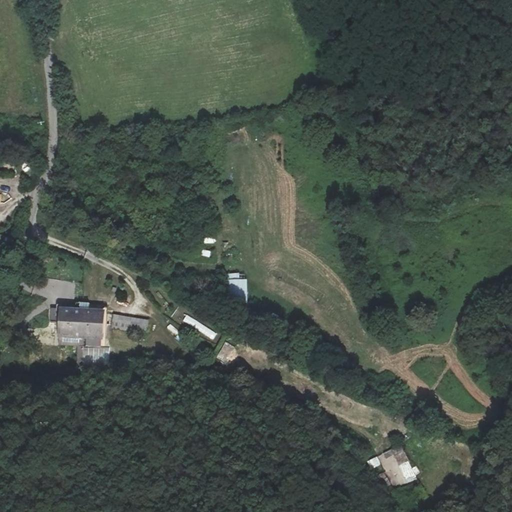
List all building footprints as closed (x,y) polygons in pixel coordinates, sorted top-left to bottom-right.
[(14,240),(1,236),(0,240),(0,254),(9,257),(14,240)] [(225,295),(247,295),(247,278),(225,278),(225,295)] [(85,306),(74,305),(71,304),(71,310),(55,309),(54,324),(53,337),(95,340),(96,329),(97,312),(84,311),(85,306)] [(211,341),(216,335),(189,314),(184,319),(211,341)] [(110,316),(110,330),(148,331),(148,317),(110,316)] [(179,339),(183,334),(170,324),(166,329),(179,339)] [(217,359),(228,363),(235,346),(224,342),(217,359)] [(417,479),(402,446),(379,456),(394,490),(417,479)]
